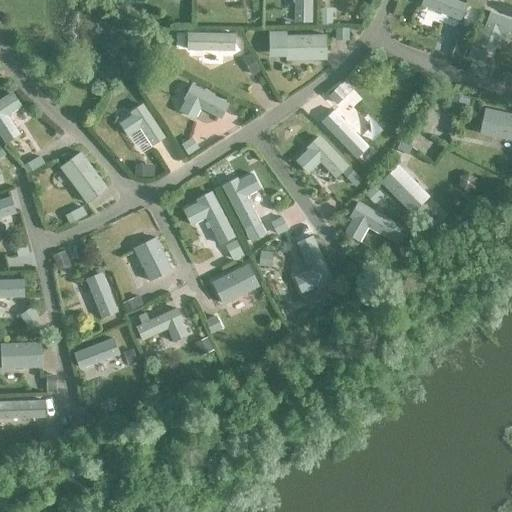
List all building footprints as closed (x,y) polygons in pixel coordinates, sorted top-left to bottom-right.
[(311,0),(294,0),(294,26),(311,26),(311,0)] [(466,7),(447,0),(423,0),(420,8),(460,23),(466,7)] [(332,11),(319,11),(319,27),(332,27),(332,11)] [(511,43),(511,24),(489,16),(476,48),(493,55),(499,39),(511,43)] [(350,31),(337,30),(337,39),(350,39),(350,31)] [(285,32),(267,32),(267,57),(286,57),(285,37),(285,32)] [(235,37),(187,36),(187,53),(234,54),(235,37)] [(325,37),(285,37),(286,57),(286,63),(325,62),(325,37)] [(457,43),(451,58),(462,63),(468,47),(457,43)] [(470,49),(467,60),(483,66),(486,55),(470,49)] [(251,56),(243,61),(251,77),(259,73),(251,56)] [(229,105),(192,86),(184,101),(186,102),(180,113),(195,121),(201,110),(221,121),(229,105)] [(336,87),(326,96),(335,106),(345,96),(336,87)] [(453,96),(450,104),(467,108),(469,101),(453,96)] [(6,120),(19,112),(10,97),(0,103),(0,143),(4,149),(18,139),(6,120)] [(163,142),(140,108),(128,117),(129,119),(117,128),(126,141),(138,133),(150,151),(163,142)] [(511,116),(485,111),(480,135),(511,141),(511,116)] [(333,112),(322,124),(358,159),(369,148),(333,112)] [(188,141),(180,147),(187,158),(195,152),(188,141)] [(340,178),(347,171),(317,141),(305,153),(307,155),(294,166),(306,179),(319,167),(334,183),(340,178)] [(399,143),(395,151),(410,158),(414,151),(399,143)] [(79,154),(63,167),(89,203),(106,191),(79,154)] [(38,156),(20,166),(24,174),(43,164),(38,156)] [(154,167),(136,167),(136,180),(154,180),(154,167)] [(397,167),(380,183),(413,215),(429,198),(397,167)] [(347,171),(340,178),(352,190),(359,183),(347,171)] [(458,177),(457,186),(464,192),(473,188),(474,179),(466,173),(458,177)] [(237,185),(235,183),(220,191),(243,237),(259,229),(245,201),(259,194),(251,178),(237,185)] [(371,186),(363,195),(373,204),(381,196),(371,186)] [(233,242),(210,196),(194,204),(196,207),(182,215),(189,230),(204,223),(218,250),(233,242)] [(0,220),(14,217),(8,197),(0,199),(0,220)] [(81,204),(63,214),(67,223),(85,213),(81,204)] [(398,250),(407,235),(357,207),(349,222),(351,223),(343,238),(358,246),(366,231),(398,250)] [(280,217),(269,223),(275,235),(286,230),(280,217)] [(23,239),(12,242),(15,257),(26,253),(23,239)] [(154,239),(133,250),(149,283),(170,272),(154,239)] [(332,288),(311,240),(296,247),(308,276),(292,283),(299,298),(315,291),(317,294),(332,288)] [(236,243),(227,247),(234,262),(243,258),(236,243)] [(63,251),(51,256),(57,270),(69,265),(63,251)] [(268,256),(258,254),(256,267),(266,268),(268,256)] [(248,267),(211,285),(223,308),(259,290),(248,267)] [(101,276),(85,282),(102,322),(117,315),(101,276)] [(0,302),(21,302),(20,285),(0,285),(0,302)] [(138,298),(121,306),(125,314),(142,307),(138,298)] [(30,310),(20,317),(27,328),(37,321),(30,310)] [(147,325),(143,317),(136,320),(140,329),(134,331),(141,346),(165,334),(172,348),(186,341),(180,328),(181,327),(175,312),(147,325)] [(215,316),(203,321),(209,334),(221,328),(215,316)] [(112,339),(75,353),(82,369),(118,355),(112,339)] [(206,340),(194,346),(200,359),(213,353),(206,340)] [(40,345),(0,346),(0,356),(1,373),(41,371),(40,345)] [(130,350),(122,353),(126,365),(135,362),(130,350)] [(55,377),(46,378),(47,395),(55,395),(55,377)] [(42,403),(0,404),(0,423),(43,422),(42,403)] [(45,429),(38,441),(53,449),(59,437),(45,429)]
